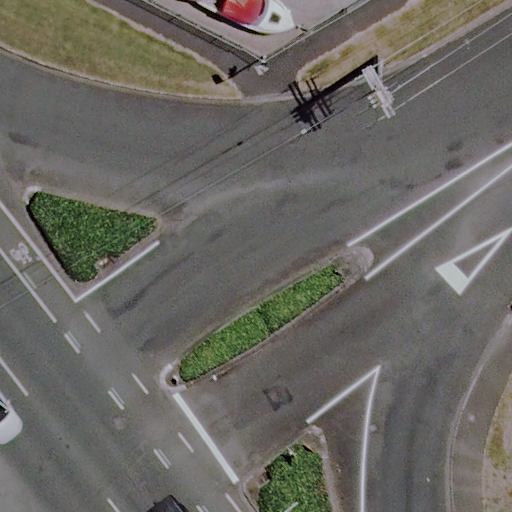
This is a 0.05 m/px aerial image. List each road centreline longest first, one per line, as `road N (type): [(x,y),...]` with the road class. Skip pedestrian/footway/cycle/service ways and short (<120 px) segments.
road 1 (residential): [(62,444),(497,151)]
road 2 (secondary): [(0,105),(121,137),(221,150),(418,144),(497,151)]
road 3 (secondary): [(497,151),(421,364),(402,481),(405,511)]
